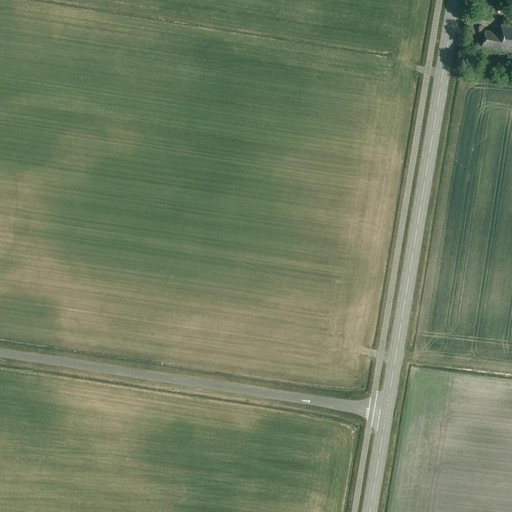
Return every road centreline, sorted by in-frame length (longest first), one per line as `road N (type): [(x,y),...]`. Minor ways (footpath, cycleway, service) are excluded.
road 1 (secondary): [(387,413),(453,0)]
road 2 (unclassified): [(0,353),(387,413)]
